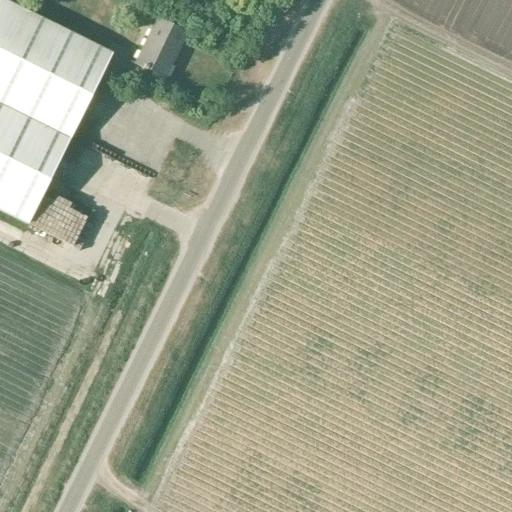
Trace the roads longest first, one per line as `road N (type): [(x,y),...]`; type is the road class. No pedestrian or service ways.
road 1 (unclassified): [(66,511),(320,0)]
road 2 (track): [(139,505),(391,5)]
road 3 (track): [(0,232),(74,268),(112,192),(203,236)]
road 4 (track): [(0,506),(91,311)]
road 5 (track): [(511,64),(379,0)]
